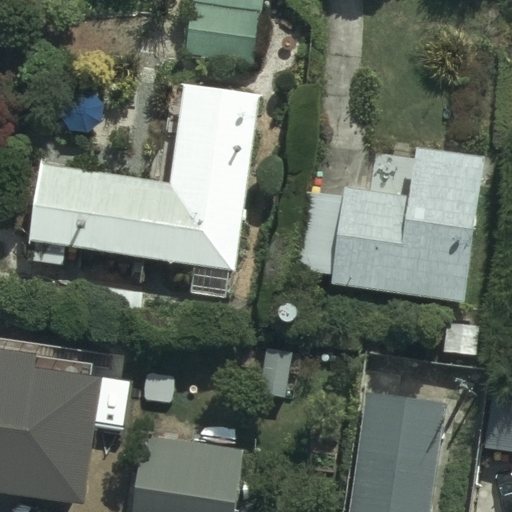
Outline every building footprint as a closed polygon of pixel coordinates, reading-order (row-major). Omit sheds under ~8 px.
[(200,0),(192,60),(258,71),(268,0),(200,0)] [(263,101),(189,90),(174,192),(46,174),(32,273),(66,278),(69,255),(237,279),(263,101)] [(369,169),(323,163),(318,201),(310,200),(299,282),(339,287),(339,294),(474,312),(494,161),(424,152),(418,202),(366,195),(369,169)] [(89,511),(106,399),(0,383),(0,511),(6,511),(89,511)] [(440,511),(454,415),(371,403),(354,511),(440,511)] [(238,511),(247,440),(149,428),(138,511),(238,511)]
